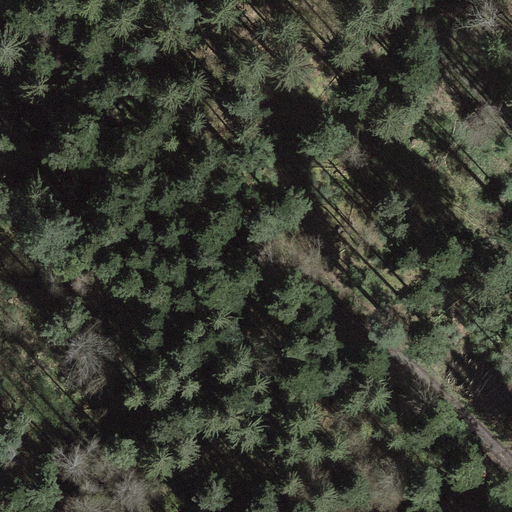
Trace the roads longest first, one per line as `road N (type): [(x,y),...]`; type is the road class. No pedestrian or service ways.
road 1 (track): [(511,459),(313,287),(215,217),(2,0)]
road 2 (track): [(511,167),(374,0)]
